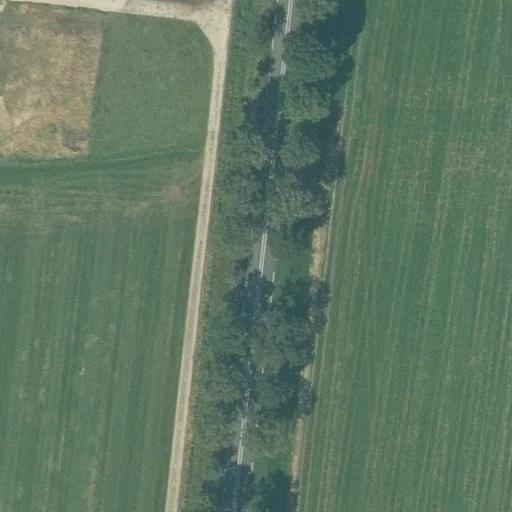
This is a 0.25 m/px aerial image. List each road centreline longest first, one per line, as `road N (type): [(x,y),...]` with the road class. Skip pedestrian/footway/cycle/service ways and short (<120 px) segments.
road 1 (primary): [(291,0),(234,511)]
road 2 (track): [(224,18),(169,511)]
